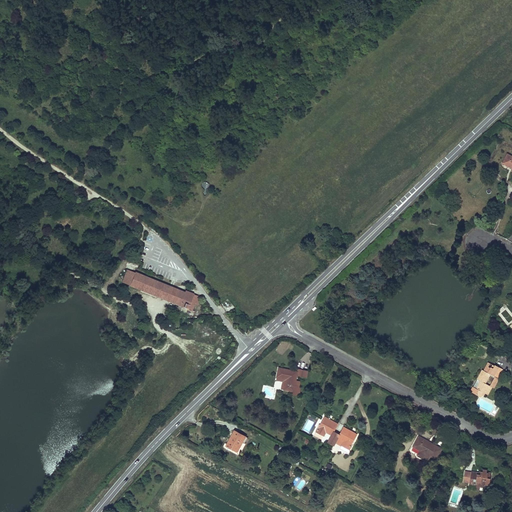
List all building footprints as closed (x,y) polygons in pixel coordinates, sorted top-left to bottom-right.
[(158,297),(163,285),(128,271),(123,283),(158,297)] [(180,291),(163,285),(158,297),(175,304),(180,291)] [(185,294),(180,291),(175,304),(195,311),(199,299),(197,296),(186,291),(185,294)] [(228,298),(221,303),(228,312),(235,307),(228,298)] [(297,382),(298,377),(299,374),(280,369),(278,379),(287,381),(288,381),(288,382),(287,382),(285,391),(294,393),(293,396),(299,397),(301,390),(300,389),(295,388),(297,382)] [(491,398),(495,390),(494,389),(489,387),(494,377),(498,379),(501,381),(505,372),(498,369),(498,370),(496,369),(495,372),(493,371),(490,375),(488,374),(486,373),(481,383),(484,385),(480,393),(477,391),(475,395),(485,400),(488,399),(489,397),(491,398)] [(308,380),(309,374),(299,371),(299,374),(298,377),(308,380)] [(288,381),(287,381),(278,379),(277,381),(284,383),(282,390),(285,391),(287,382),(288,382),(288,381)] [(501,381),(498,379),(494,389),(495,390),(498,391),(502,382),(501,381)] [(336,432),(340,426),(331,421),(330,422),(329,421),(329,420),(325,418),(315,436),(323,440),(327,433),(333,437),(329,444),(334,446),(338,440),(345,444),(344,447),(351,451),(359,437),(354,434),(354,435),(352,434),(352,433),(344,429),(341,435),(336,432)] [(237,452),(245,437),(235,431),(227,446),(237,452)] [(438,458),(443,450),(432,444),(432,445),(428,443),(429,442),(420,437),(415,446),(423,450),(422,452),(420,457),(428,461),(431,456),(432,455),(438,458)] [(308,449),(303,456),(309,460),(314,453),(308,449)] [(477,485),(477,487),(487,486),(487,484),(491,484),(491,475),(488,475),(488,472),(484,472),(484,473),(481,473),(481,474),(478,474),(478,473),(472,473),(473,482),(475,482),(475,485),(477,485)] [(302,480),(297,487),(300,489),(305,482),(302,480)]
